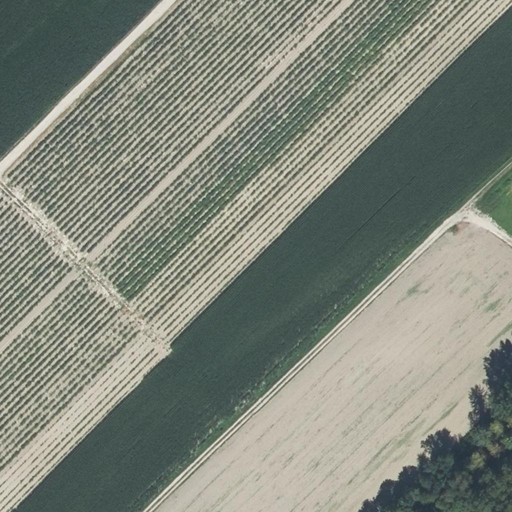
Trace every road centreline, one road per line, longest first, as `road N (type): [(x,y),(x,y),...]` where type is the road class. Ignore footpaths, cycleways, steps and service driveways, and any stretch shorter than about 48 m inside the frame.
road 1 (track): [(146,511),(511,167)]
road 2 (track): [(168,0),(0,168)]
